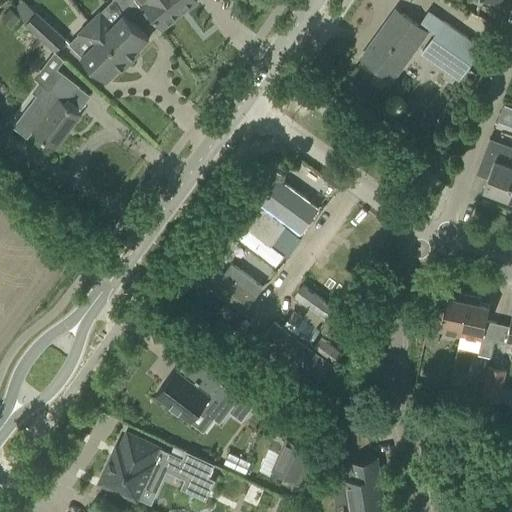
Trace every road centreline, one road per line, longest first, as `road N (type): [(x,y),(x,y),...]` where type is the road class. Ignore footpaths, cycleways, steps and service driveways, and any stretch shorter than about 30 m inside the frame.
road 1 (residential): [(427,233),(395,316),(391,357),(420,511)]
road 2 (secondary): [(82,317),(243,101)]
road 3 (residential): [(427,233),(243,101)]
road 4 (residential): [(440,235),(511,42)]
road 5 (secondary): [(82,317),(29,354),(2,425)]
road 6 (secondary): [(2,425),(63,377),(82,317)]
road 7 (secondary): [(243,101),(313,0)]
